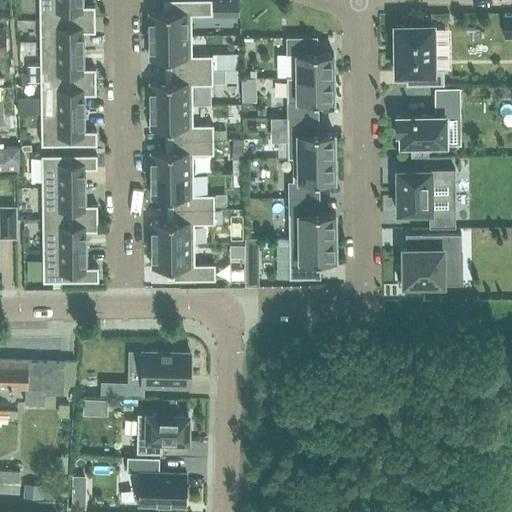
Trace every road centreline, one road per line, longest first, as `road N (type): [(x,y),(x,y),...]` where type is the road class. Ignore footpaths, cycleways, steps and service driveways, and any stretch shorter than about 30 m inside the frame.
road 1 (residential): [(234,308),(343,304),(364,282),(359,2)]
road 2 (residential): [(125,308),(118,0)]
road 3 (residential): [(227,511),(234,308)]
road 4 (track): [(357,298),(385,312),(511,317)]
road 5 (residential): [(0,310),(125,308)]
